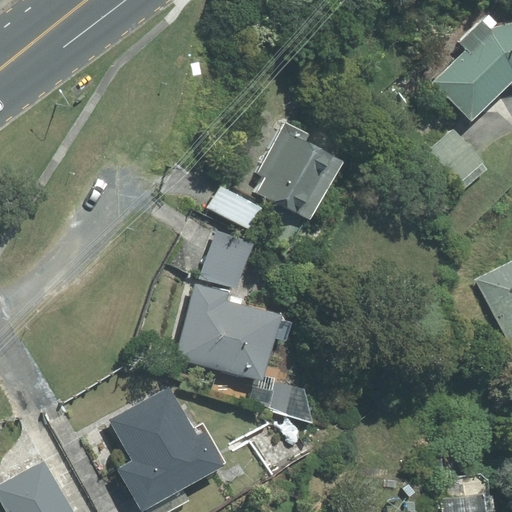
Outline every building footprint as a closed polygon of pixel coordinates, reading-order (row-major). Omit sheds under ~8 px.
[(511,20),(489,26),(478,15),(454,40),(462,48),(427,83),(465,120),(508,76),(511,75),(511,20)] [(447,127),(414,157),(446,191),(450,187),(457,194),(485,168),(447,127)] [(339,159),(283,129),(248,193),(304,223),(339,159)] [(252,204),(213,184),(201,207),(240,227),(252,204)] [(301,222),(264,203),(252,226),(288,246),(301,222)] [(247,247),(211,235),(196,276),(233,289),(247,247)] [(511,256),(471,279),(511,353),(511,256)] [(224,293),(189,284),(170,358),(256,380),(273,313),(222,300),(224,293)] [(187,434),(164,389),(104,419),(124,459),(113,465),(135,508),(217,466),(198,429),(187,434)] [(66,511),(41,461),(0,482),(0,508),(1,511),(66,511)] [(488,511),(486,482),(439,487),(441,511),(488,511)]
